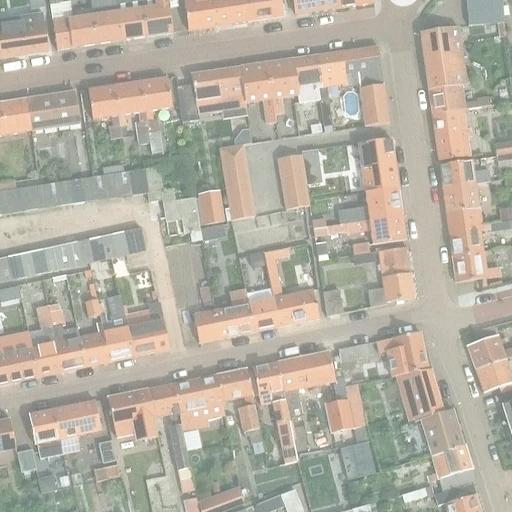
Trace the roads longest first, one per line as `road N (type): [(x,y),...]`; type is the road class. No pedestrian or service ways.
road 1 (residential): [(0,405),(437,312)]
road 2 (residential): [(0,83),(395,24)]
road 3 (residential): [(437,312),(395,24)]
road 4 (residential): [(500,511),(439,323)]
